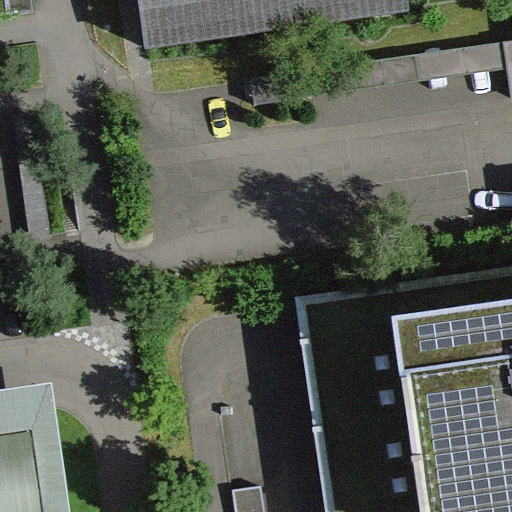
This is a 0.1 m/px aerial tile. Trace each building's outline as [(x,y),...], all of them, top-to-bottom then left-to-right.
[(0,0),(0,14),(25,11),(22,0),(0,0)] [(511,0),(145,0),(152,51),(405,17),(402,0),(511,0)] [(433,75),(500,71),(499,49),(431,53),(433,75)] [(511,511),(511,276),(319,306),(350,511),(511,511)] [(102,511),(85,387),(0,398),(0,511),(102,511)]
